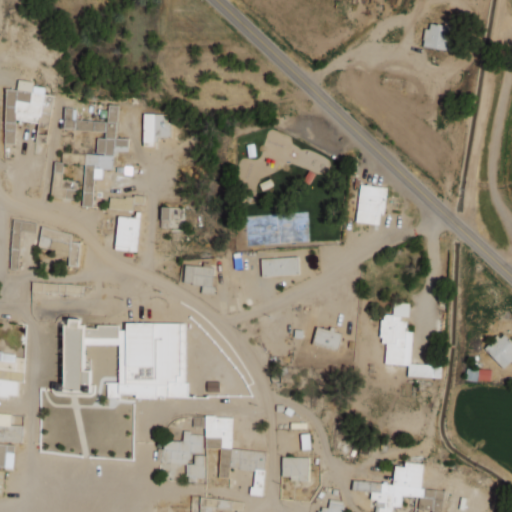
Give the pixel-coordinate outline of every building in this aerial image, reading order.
[(451,26),(426,23),(423,46),(448,50),(451,26)] [(6,88),(3,143),(14,144),(16,120),(37,121),(36,142),(48,143),(51,95),(44,94),(44,86),(33,86),(33,80),(17,79),(17,89),(6,88)] [(63,129),(105,131),(105,138),(97,138),(96,154),(85,153),(82,206),(92,206),(94,168),(112,169),(113,151),(127,151),(128,138),(116,138),(118,105),(108,104),(107,121),(74,119),(75,107),(64,107),(63,129)] [(170,137),(170,113),(143,114),(143,146),(155,146),(155,137),(170,137)] [(61,162),(83,163),(84,154),(62,153),(61,162)] [(51,196),(76,198),(78,181),(61,180),(63,162),(54,161),(51,196)] [(386,187),(360,184),(356,221),(379,224),(380,213),(384,214),(386,187)] [(144,195),(134,194),(133,203),(143,203),(144,195)] [(133,197),(109,196),(109,209),(132,210),(133,197)] [(138,217),(116,216),(116,250),(137,250),(138,217)] [(10,268),(18,269),(19,231),(35,232),(36,220),(12,219),(10,268)] [(77,266),(80,242),(70,241),(72,232),(41,228),(38,247),(54,249),(53,254),(69,256),(67,265),(77,266)] [(297,257),(260,258),(261,275),(298,274),(297,257)] [(201,284),(201,293),(212,293),(213,266),(184,265),(183,283),(201,284)] [(410,363),(412,332),(405,331),(406,318),(408,319),(408,303),(393,302),(392,314),(381,314),(380,342),(386,343),(384,363),(407,364),(407,375),(440,377),(441,365),(410,363)] [(69,327),(70,385),(60,385),(61,391),(65,395),(99,396),(103,393),(103,387),(96,387),(95,372),(89,373),(90,327),(84,327),(84,321),(73,321),(73,327),(69,327)] [(338,350),(341,331),(315,327),(312,345),(338,350)] [(511,361),(511,362),(511,343),(501,332),(484,349),(503,368),(511,361)] [(24,354),(0,352),(0,398),(9,399),(9,395),(18,395),(18,381),(23,382),(24,354)] [(219,380),(206,381),(206,391),(219,391),(219,380)] [(231,449),(233,417),(193,415),(193,426),(206,427),(204,447),(220,449),(218,477),(228,477),(229,468),(253,469),(251,494),(262,495),(265,451),(231,449)] [(162,462),(187,463),(186,479),(202,479),(204,433),(183,432),(183,441),(163,440),(162,462)] [(281,478),(307,479),(308,457),(282,457),(281,478)] [(392,484),(352,480),(351,490),(371,492),(370,499),(375,499),(374,511),(391,511),(392,506),(401,507),(402,495),(419,497),(417,509),(431,510),(430,511),(441,511),(442,501),(465,503),(467,476),(446,474),(445,490),(420,488),(422,464),(404,462),(404,467),(394,466),(392,484)] [(328,507),(318,506),(317,511),(340,511),(342,501),(329,499),(328,507)]
